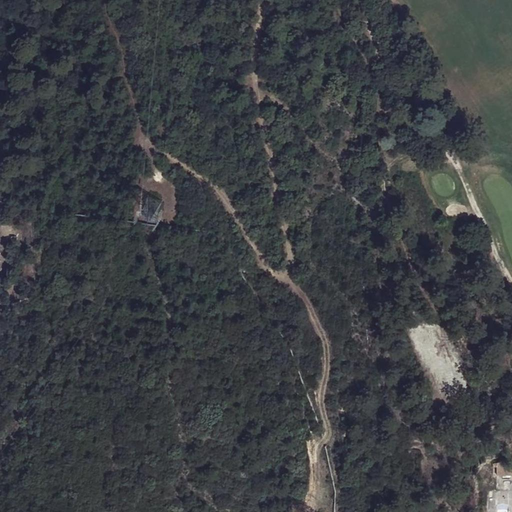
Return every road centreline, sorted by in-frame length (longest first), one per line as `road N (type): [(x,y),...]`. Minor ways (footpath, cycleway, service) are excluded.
road 1 (track): [(310,498),(315,447),(330,435),(323,336),(297,283),(265,268),(222,192),(142,138),(123,50),(102,0)]
road 2 (track): [(261,0),(257,83),(274,204),(287,228),(286,278)]
